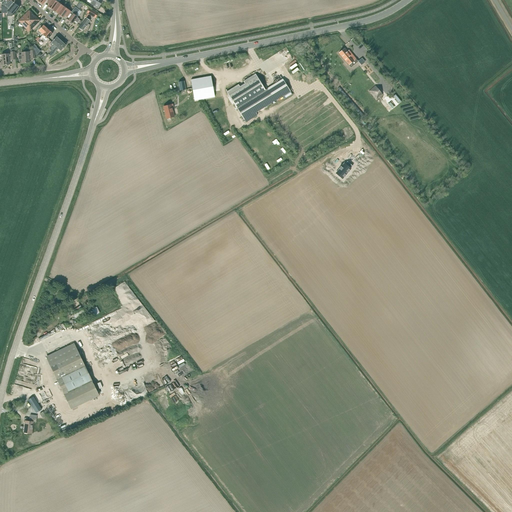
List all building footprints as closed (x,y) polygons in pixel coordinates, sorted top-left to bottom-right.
[(8,10),(14,3),(12,1),(13,0),(5,0),(1,5),(1,8),(4,8),(4,9),(6,11),(8,11),(8,10)] [(59,3),(59,2),(60,0),(59,0),(49,0),(47,3),(50,4),(48,7),(53,10),(59,3)] [(59,2),(59,3),(53,10),(59,14),(64,6),(61,4),(62,3),(59,2)] [(8,12),(8,17),(12,17),(20,7),(18,6),(15,3),(8,12)] [(65,5),(64,6),(59,14),(64,18),(65,16),(68,17),(72,12),(66,8),(67,7),(65,5)] [(73,13),(68,20),(70,22),(70,23),(72,24),(72,23),(73,24),(75,21),(76,22),(77,22),(79,20),(79,19),(77,18),(78,17),(76,15),(80,10),(75,7),(72,12),(71,12),(73,13)] [(89,8),(87,13),(93,17),(96,12),(98,14),(89,8)] [(29,10),(21,18),(16,23),(21,28),(23,26),(29,32),(40,21),(29,10)] [(84,21),(79,28),(87,33),(90,25),(88,24),(90,21),(86,18),(84,21)] [(43,35),(48,30),(44,25),(39,30),(43,35)] [(53,34),(48,30),(43,35),(40,38),(42,40),(43,38),(46,41),(53,34)] [(52,47),(50,49),(52,52),(61,42),(57,37),(50,45),(52,47)] [(52,52),(49,54),(51,56),(59,48),(61,51),(66,46),(61,42),(52,52)] [(35,44),(32,47),(34,50),(35,51),(37,54),(41,51),(38,48),(35,44)] [(344,48),(339,53),(346,62),(349,65),(356,59),(350,52),(349,53),(344,48)] [(2,61),(1,61),(1,65),(6,65),(7,66),(9,66),(9,65),(9,64),(10,64),(9,61),(11,60),(11,59),(15,59),(15,52),(14,52),(14,49),(10,50),(11,54),(9,54),(2,54),(2,61)] [(19,55),(18,56),(18,59),(19,59),(20,59),(21,63),(29,62),(29,59),(31,59),(31,58),(35,58),(34,55),(34,51),(34,50),(30,51),(30,52),(29,52),(21,52),(21,55),(19,55)] [(238,84),(227,92),(244,120),(260,110),(252,98),(265,90),(255,74),(243,81),(245,83),(240,87),(238,84)] [(199,78),(191,80),(194,101),(202,99),(214,97),(210,76),(199,78)] [(368,76),(361,81),(365,86),(372,81),(368,76)] [(252,98),(260,110),(291,91),(283,79),(265,90),(252,98)] [(375,86),(369,91),(376,100),(383,95),(375,86)] [(173,104),(163,106),(166,118),(174,117),(171,105),(173,104)] [(256,113),(244,120),(246,122),(257,115),(256,113)] [(339,169),(336,173),(343,178),(351,169),(351,168),(352,166),(356,170),(361,165),(351,157),(347,162),(348,162),(346,165),(344,163),(341,167),(341,166),(339,168),(339,169)] [(46,357),(64,393),(91,380),(74,344),(46,357)] [(91,380),(64,393),(71,408),(98,395),(91,380)] [(32,434),(34,422),(36,422),(37,418),(30,418),(29,421),(25,421),(24,433),(32,434)]
